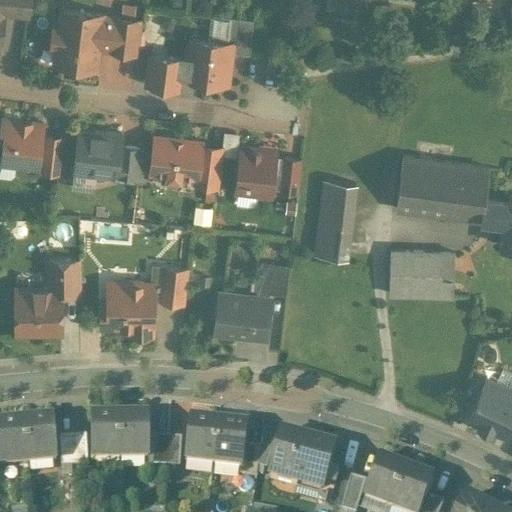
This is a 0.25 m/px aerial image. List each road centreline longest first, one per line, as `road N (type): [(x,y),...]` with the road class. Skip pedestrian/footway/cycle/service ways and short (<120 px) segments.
road 1 (residential): [(0,85),(252,115),(277,106)]
road 2 (residential): [(0,383),(190,378)]
road 3 (residential): [(334,405),(466,447),(511,471)]
road 4 (residential): [(190,378),(266,377),(309,387),(334,405)]
road 5 (residential): [(190,378),(220,393),(334,405)]
